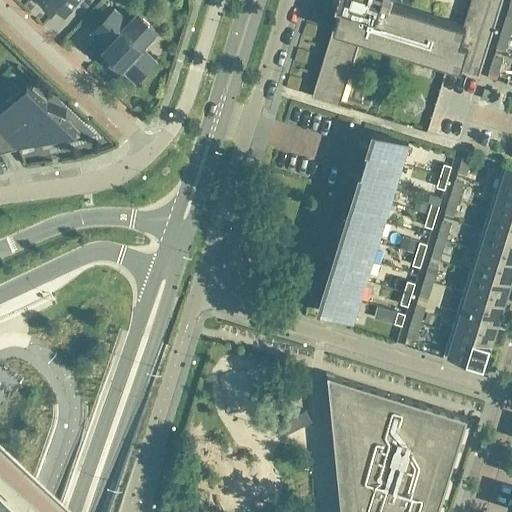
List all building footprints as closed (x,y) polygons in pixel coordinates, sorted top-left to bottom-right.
[(64,13),(76,0),(43,0),(51,7),(54,4),(64,13)] [(338,9),(311,96),(338,104),(338,103),(358,37),(370,41),(374,42),(416,55),(417,56),(446,65),(447,66),(478,75),(501,0),(470,0),(469,3),(470,4),(463,23),(463,25),(391,2),(391,0),(334,0),(334,1),(333,1),(332,7),(338,9)] [(128,24),(113,10),(94,31),(108,45),(100,54),(116,69),(121,64),(136,78),(153,60),(138,46),(154,29),(138,14),(128,24)] [(510,34),(511,26),(511,12),(507,11),(501,31),(510,34)] [(505,50),(510,34),(501,31),(496,47),(505,50)] [(497,75),(502,59),(493,56),(488,73),(497,75)] [(16,100),(21,105),(0,119),(0,137),(4,137),(13,145),(41,137),(43,140),(50,138),(53,141),(79,134),(59,114),(61,110),(65,111),(65,110),(47,103),(26,83),(25,84),(29,87),(16,100)] [(376,86),(371,103),(380,105),(385,89),(376,86)] [(99,128),(92,134),(103,148),(111,141),(99,128)] [(366,151),(401,162),(408,142),(372,132),(366,151)] [(366,151),(360,171),(395,182),(401,162),(366,151)] [(466,174),(471,158),(462,155),(457,171),(466,174)] [(440,175),(447,177),(451,166),(444,164),(440,175)] [(511,192),(511,169),(501,166),(495,188),(511,192)] [(360,173),(354,191),(389,202),(395,182),(360,171),(360,173)] [(447,177),(440,175),(437,187),(443,189),(447,177)] [(458,199),(463,183),(454,180),(449,196),(458,199)] [(511,215),(511,192),(495,188),(488,208),(511,215)] [(354,191),(348,211),(383,221),(389,202),(354,191)] [(453,215),(458,199),(449,196),(444,212),(453,215)] [(416,198),(413,209),(426,213),(429,202),(416,198)] [(428,214),(435,216),(439,205),(432,203),(428,214)] [(511,238),(511,215),(488,208),(482,229),(511,238)] [(348,211),(342,230),(377,241),(383,221),(348,211)] [(435,216),(428,214),(424,226),(431,228),(435,216)] [(445,240),(450,224),(441,221),(437,238),(445,240)] [(511,260),(511,238),(482,229),(476,250),(511,260)] [(339,239),(336,250),(371,261),(377,241),(342,230),(339,239)] [(403,236),(399,248),(416,253),(420,242),(403,236)] [(440,256),(445,240),(437,238),(432,254),(440,256)] [(416,253),(423,255),(427,244),(420,242),(416,253)] [(336,250),(330,270),(365,281),(371,261),(336,250)] [(509,283),(511,271),(511,260),(476,250),(469,270),(509,283)] [(423,255),(416,253),(412,265),(419,267),(423,255)] [(433,282),(438,266),(429,263),(424,279),(433,282)] [(330,270),(323,289),(358,300),(365,281),(330,270)] [(502,303),(509,283),(469,270),(463,291),(502,303)] [(428,298),(433,282),(424,279),(419,295),(428,298)] [(404,292),(411,294),(414,283),(408,281),(404,292)] [(358,300),(323,289),(317,309),(352,320),(358,300)] [(496,324),(502,303),(463,291),(456,312),(496,324)] [(411,294),(404,292),(400,304),(407,306),(411,294)] [(420,323),(425,307),(416,304),(411,320),(420,323)] [(376,305),(373,317),(380,319),(383,307),(376,305)] [(405,314),(397,311),(393,323),(401,325),(405,314)] [(489,345),(496,324),(456,312),(450,332),(489,345)] [(415,339),(420,323),(411,320),(406,336),(415,339)] [(483,366),(489,345),(450,332),(443,354),(483,366)] [(437,511),(467,417),(327,374),(340,511),(437,511)] [(304,411),(296,415),(301,425),(309,421),(304,411)]
